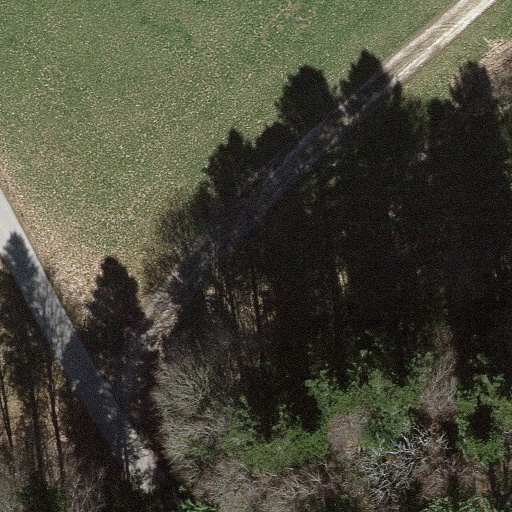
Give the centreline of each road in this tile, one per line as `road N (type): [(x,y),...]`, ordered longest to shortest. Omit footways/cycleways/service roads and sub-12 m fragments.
road 1 (track): [(88,380),(296,163),(481,0)]
road 2 (track): [(0,255),(88,380),(200,511)]
